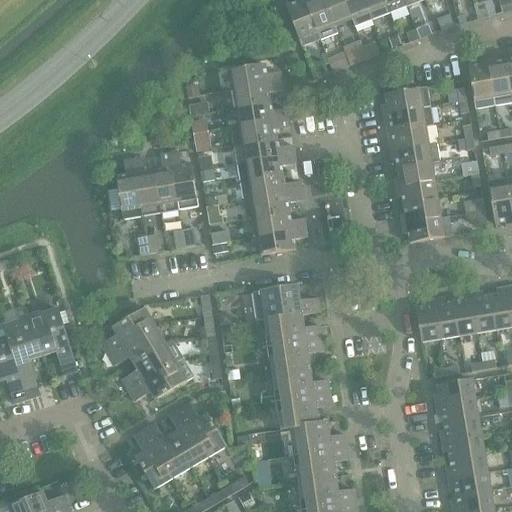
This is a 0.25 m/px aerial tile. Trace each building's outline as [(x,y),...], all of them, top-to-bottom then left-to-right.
[(302,49),(320,42),(303,0),(293,0),(295,4),(286,8),(302,49)] [(303,0),(320,42),(337,35),(323,0),(303,0)] [(335,27),(351,21),(342,0),(323,0),(337,35),(335,27)] [(355,28),(371,22),(362,0),(342,0),(351,21),(352,21),(355,28)] [(362,0),(371,22),(389,15),(383,0),(362,0)] [(383,0),(389,15),(389,14),(406,8),(403,0),(383,0)] [(511,9),(509,0),(502,0),(499,1),(502,14),(511,11),(511,9)] [(484,4),(474,6),(477,20),(488,18),(484,4)] [(448,15),(436,20),(441,31),(452,27),(448,15)] [(427,26),(415,30),(419,40),(431,35),(427,26)] [(401,33),(406,45),(409,44),(419,40),(415,30),(414,28),(401,33)] [(388,52),(401,47),(397,35),(384,40),(388,52)] [(366,60),(359,41),(342,48),(344,53),(350,67),(366,60)] [(379,55),(374,43),(362,48),(359,41),(366,60),(379,55)] [(344,53),(327,59),(332,74),(350,67),(344,53)] [(496,58),(486,60),(494,108),(511,104),(511,103),(505,61),(497,62),(496,58)] [(468,67),(474,103),(476,111),(494,108),(486,60),(477,61),(477,66),(468,67)] [(230,72),(233,91),(282,83),(280,73),(267,76),(265,66),(230,72)] [(283,93),(282,83),(233,91),(236,109),(271,104),(270,95),(283,93)] [(199,85),(187,87),(188,96),(201,94),(199,85)] [(383,117),(431,109),(427,89),(384,96),(386,106),(381,107),(383,117)] [(464,90),(457,91),(448,95),(449,105),(459,103),(459,104),(466,103),(464,90)] [(468,115),(466,103),(459,104),(461,116),(468,115)] [(200,104),(189,106),(191,117),(202,115),(200,104)] [(273,112),(271,104),(236,109),(239,127),(288,119),(286,110),(273,112)] [(434,126),(431,109),(383,117),(385,126),(389,125),(391,135),(426,129),(426,127),(434,126)] [(289,129),(288,119),(239,127),(231,129),(234,147),(277,140),(276,131),(289,129)] [(206,120),(192,123),(193,134),(208,132),(206,120)] [(465,140),(465,141),(473,140),(470,127),(463,128),(465,140)] [(387,143),(389,154),(429,147),(429,146),(426,129),(391,135),(392,143),(387,143)] [(511,130),(498,132),(499,140),(511,137),(511,130)] [(208,132),(193,134),(197,153),(211,151),(208,132)] [(489,142),(499,140),(498,132),(487,134),(489,142)] [(279,149),(277,140),(234,147),(238,167),(294,157),(292,146),(279,149)] [(475,151),(473,140),(465,141),(467,151),(467,153),(475,151)] [(437,145),(429,146),(429,147),(389,154),(391,163),(395,162),(397,171),(432,165),(440,163),(437,145)] [(511,145),(501,147),(502,155),(511,153),(511,145)] [(491,157),(502,155),(501,147),(490,149),(491,157)] [(179,152),(169,154),(179,211),(198,207),(191,164),(181,166),(179,152)] [(162,169),(153,171),(160,214),(179,211),(169,154),(160,156),(162,169)] [(210,157),(198,159),(200,171),(212,169),(210,157)] [(295,166),(294,157),(238,167),(241,185),(284,178),(282,168),(295,166)] [(142,159),(132,160),(142,217),(160,214),(153,171),(144,172),(142,159)] [(117,189),(107,191),(111,212),(121,210),(122,220),(142,217),(132,160),(122,162),(125,175),(115,177),(117,189)] [(463,179),(471,177),(479,176),(477,163),(461,166),(463,179)] [(394,180),(396,190),(436,183),(432,165),(397,171),(398,179),(394,180)] [(213,171),(200,173),(202,182),(214,180),(213,171)] [(481,188),(479,176),(471,177),(473,189),(481,188)] [(285,185),(284,178),(241,185),(244,203),(300,193),(298,183),(285,185)] [(506,228),(511,227),(511,214),(506,180),(488,183),(495,226),(505,224),(506,228)] [(402,198),(403,208),(439,202),(436,183),(396,190),(397,199),(402,198)] [(302,202),(300,193),(244,203),(246,220),(254,219),(289,213),(288,205),(302,202)] [(217,198),(204,200),(206,209),(216,208),(219,207),(217,198)] [(475,201),(477,215),(485,213),(483,200),(475,201)] [(400,217),(402,227),(442,220),(442,219),(439,202),(403,208),(405,216),(400,217)] [(291,222),(289,213),(254,219),(257,238),(306,230),(304,220),(291,222)] [(487,225),(485,213),(477,215),(479,226),(487,225)] [(222,216),(208,219),(209,227),(223,224),(222,216)] [(442,220),(402,227),(403,236),(408,235),(410,245),(453,238),(450,218),(442,219),(442,220)] [(193,230),(182,232),(185,249),(196,247),(193,230)] [(308,239),(306,230),(257,238),(261,257),(296,251),(294,241),(308,239)] [(182,232),(173,233),(176,250),(185,249),(182,232)] [(227,232),(211,234),(213,245),(229,242),(227,232)] [(156,236),(146,238),(149,255),(159,253),(156,236)] [(146,238),(137,239),(139,256),(149,255),(146,238)] [(226,244),(212,247),(214,256),(227,254),(226,244)] [(297,288),(260,293),(253,294),(257,322),(264,321),(265,322),(301,316),(301,317),(320,314),(318,300),(300,303),(297,288)] [(499,296),(491,297),(496,332),(511,329),(511,309),(509,290),(498,291),(499,296)] [(481,294),(471,296),(478,336),(496,332),(491,297),(481,299),(481,294)] [(462,302),(453,303),(459,339),(478,336),(471,296),(462,297),(462,302)] [(200,298),(204,321),(212,319),(209,297),(200,298)] [(444,301),(433,302),(440,342),(459,339),(453,303),(444,305),(444,301)] [(421,345),(440,342),(433,302),(425,304),(425,308),(415,310),(421,345)] [(101,347),(108,358),(156,329),(145,310),(112,330),(117,337),(101,347)] [(58,311),(30,319),(42,357),(56,353),(64,378),(78,373),(58,311)] [(224,315),(220,316),(221,327),(231,326),(230,320),(224,315)] [(303,330),(301,317),(301,316),(265,322),(268,348),(322,340),(320,328),(303,330)] [(3,328),(4,329),(7,338),(27,402),(40,397),(29,361),(42,357),(30,319),(3,328)] [(204,321),(206,341),(215,339),(212,319),(204,321)] [(229,327),(221,328),(223,341),(231,340),(229,327)] [(0,382),(6,381),(14,406),(27,402),(7,338),(4,329),(0,329),(0,382)] [(129,359),(134,366),(166,346),(156,329),(108,358),(114,368),(129,359)] [(206,341),(209,361),(218,360),(215,339),(206,341)] [(324,353),(322,340),(268,348),(272,375),(310,370),(307,355),(324,353)] [(122,381),(129,392),(183,360),(173,342),(166,346),(134,366),(138,372),(122,381)] [(194,378),(183,360),(129,392),(135,403),(150,393),(155,402),(194,378)] [(221,380),(218,360),(209,361),(212,381),(221,380)] [(495,362),(483,365),(484,372),(497,370),(495,362)] [(472,374),(484,372),(483,365),(470,367),(472,374)] [(458,368),(445,371),(446,378),(460,376),(458,368)] [(312,384),(310,370),(272,375),(276,403),(330,395),(328,382),(312,384)] [(238,371),(228,372),(229,382),(240,380),(238,371)] [(435,380),(446,378),(445,371),(434,373),(435,380)] [(434,398),(435,407),(475,400),(472,381),(437,387),(439,397),(434,398)] [(280,431),(290,430),(290,428),(317,424),(315,410),(332,408),(330,395),(276,403),(280,431)] [(239,399),(232,401),(233,409),(240,408),(239,399)] [(442,416),(443,425),(478,419),(475,400),(435,407),(437,417),(442,416)] [(190,404),(179,411),(207,459),(226,448),(207,416),(199,420),(190,404)] [(178,432),(170,437),(189,470),(207,459),(179,411),(169,417),(178,432)] [(440,435),(442,444),(481,437),(478,419),(443,425),(445,434),(440,435)] [(328,423),(317,424),(290,428),(290,430),(294,457),(348,449),(346,436),(330,439),(328,423)] [(155,425),(144,432),(172,480),(189,470),(170,437),(164,441),(155,425)] [(154,491),(172,480),(144,432),(133,438),(143,453),(135,458),(154,491)] [(249,437),(236,439),(237,447),(250,446),(249,437)] [(448,453),(449,462),(485,456),(481,437),(442,444),(443,454),(448,453)] [(349,462),(348,449),(294,457),(298,484),(336,479),(334,464),(349,462)] [(446,472),(448,481),(488,475),(485,456),(449,462),(451,471),(446,472)] [(267,461),(254,463),(256,476),(269,475),(267,461)] [(454,490),(456,499),(491,493),(488,475),(448,481),(450,490),(454,490)] [(244,479),(225,490),(229,497),(248,486),(244,479)] [(338,493),(336,479),(298,484),(302,511),(356,504),(354,491),(338,493)] [(225,490),(207,500),(212,507),(229,497),(225,490)] [(8,508),(10,511),(56,511),(68,507),(64,497),(47,504),(43,493),(8,508)] [(452,508),(453,511),(492,511),(494,511),(491,493),(456,499),(457,507),(452,508)] [(248,494),(239,499),(245,510),(255,505),(248,494)] [(207,500),(190,511),(203,511),(212,507),(207,500)] [(228,511),(238,511),(233,502),(225,507),(228,511)]
